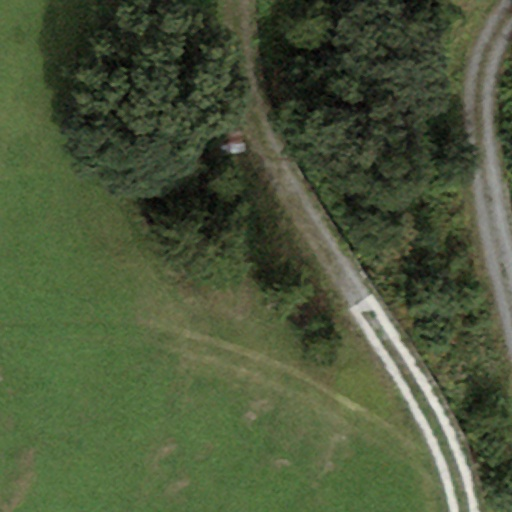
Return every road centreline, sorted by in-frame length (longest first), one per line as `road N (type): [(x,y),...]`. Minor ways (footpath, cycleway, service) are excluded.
road 1 (track): [(460,511),(448,462),(393,355),(277,177),(249,112),(240,0)]
road 2 (track): [(511,15),(487,52),(478,98),(511,288)]
